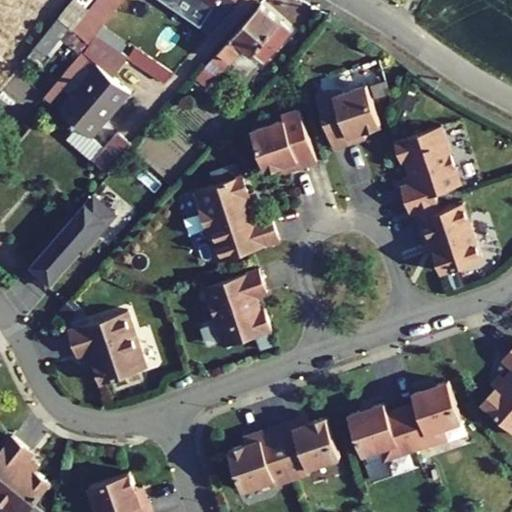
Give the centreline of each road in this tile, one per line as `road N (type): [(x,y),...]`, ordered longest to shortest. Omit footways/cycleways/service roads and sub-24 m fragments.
road 1 (residential): [(160,409),(511,282)]
road 2 (residential): [(0,307),(63,410),(108,421),(160,409)]
road 3 (residential): [(351,0),(511,100)]
